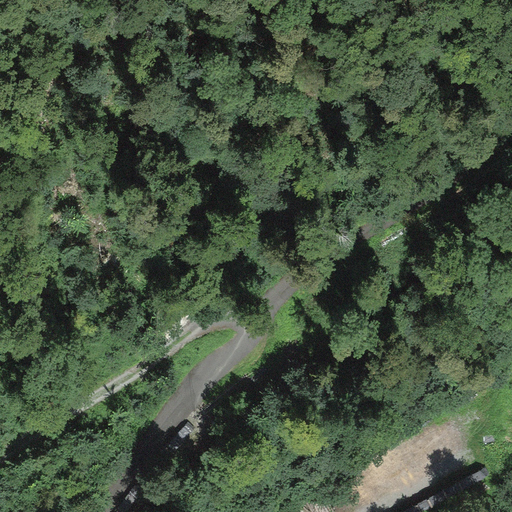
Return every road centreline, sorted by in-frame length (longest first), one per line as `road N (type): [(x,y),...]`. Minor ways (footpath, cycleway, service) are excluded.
road 1 (track): [(0,451),(200,320),(228,315),(246,322),(245,343),(201,379),(99,511)]
road 2 (track): [(246,322),(350,237),(511,129)]
